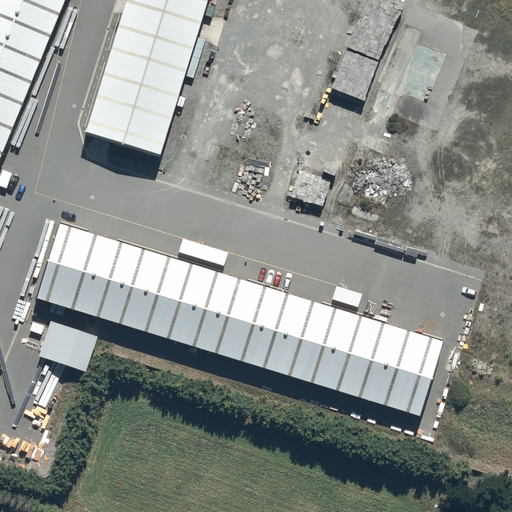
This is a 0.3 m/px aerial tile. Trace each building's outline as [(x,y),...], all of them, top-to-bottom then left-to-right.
[(0,0),(0,165),(67,0),(0,0)] [(206,0),(123,0),(83,130),(159,153),(206,0)] [(340,204),(288,186),(282,205),(343,225),(353,194),(344,192),(340,204)] [(436,347),(50,229),(27,302),(413,420),(436,347)] [(35,446),(62,366),(87,374),(99,339),(51,323),(47,336),(36,332),(31,348),(27,359),(36,362),(40,351),(42,351),(39,358),(50,361),(22,442),(35,446)]
